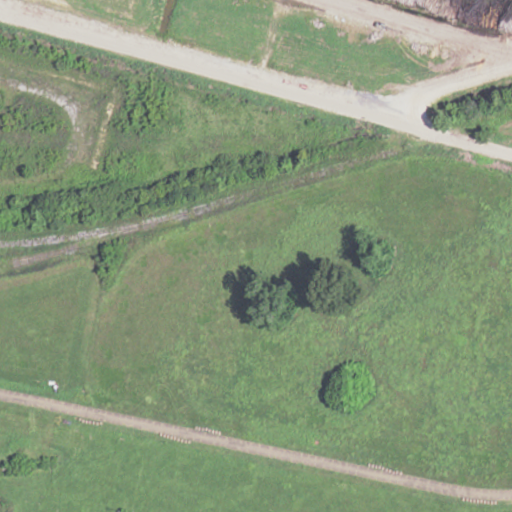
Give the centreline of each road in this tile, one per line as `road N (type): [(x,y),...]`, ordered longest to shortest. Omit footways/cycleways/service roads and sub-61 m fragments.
road 1 (residential): [(511,156),(0,14)]
road 2 (residential): [(511,486),(462,490),(0,395)]
